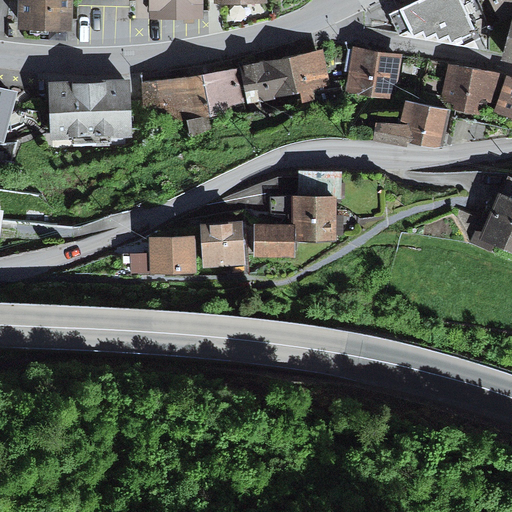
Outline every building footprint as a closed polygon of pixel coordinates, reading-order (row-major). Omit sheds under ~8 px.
[(77,0),(31,0),(31,22),(77,23),(77,0)] [(157,0),(157,14),(212,13),(211,0),(157,0)] [(411,0),(395,8),(407,35),(467,7),(475,24),(498,14),(492,0),(411,0)] [(511,7),(511,0),(492,0),(498,14),(511,7)] [(479,32),(475,24),(467,7),(407,35),(461,41),(479,32)] [(405,54),(356,43),(346,88),(395,99),(405,54)] [(328,48),(291,55),(298,96),(335,90),(328,48)] [(291,55),(244,63),(252,105),(298,96),(291,55)] [(237,63),(187,70),(193,111),(243,104),(237,63)] [(501,79),(453,64),(444,93),(452,96),(448,108),(488,121),(501,79)] [(193,111),(187,70),(140,77),(145,118),(193,111)] [(135,76),(49,82),(53,136),(138,130),(135,76)] [(511,82),(507,81),(495,118),(511,123),(511,82)] [(21,91),(0,85),(0,137),(7,140),(21,91)] [(454,115),(412,102),(405,125),(386,119),(379,141),(412,152),(416,139),(443,147),(454,115)] [(296,222),(263,220),(260,262),(299,265),(301,237),(343,239),(347,174),(299,171),(296,222)] [(511,186),(510,185),(485,237),(511,249),(511,186)] [(6,209),(0,208),(0,254),(2,255),(5,240),(27,244),(30,227),(4,222),(6,209)] [(252,222),(206,221),(205,268),(251,269),(252,222)] [(200,240),(152,238),(150,275),(198,277),(200,240)]
